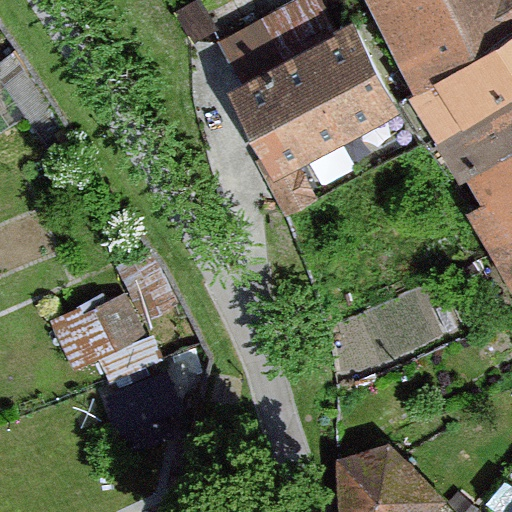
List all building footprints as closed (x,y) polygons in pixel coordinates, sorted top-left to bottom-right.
[(383,113),(336,19),(324,26),(310,0),(296,0),(197,50),(215,86),(210,88),(255,177),(383,113)] [(511,0),(345,0),(388,83),(511,12),(511,0)] [(511,12),(388,83),(425,148),(443,177),(448,176),(511,138),(511,12)] [(511,138),(448,176),(465,203),(450,212),(499,293),(511,285),(511,138)] [(176,304),(151,251),(117,267),(142,320),(176,304)] [(146,333),(126,292),(54,327),(74,367),(146,333)] [(154,337),(99,359),(108,386),(164,364),(154,337)] [(127,439),(168,423),(162,407),(160,404),(177,398),(164,364),(108,386),(107,387),(127,439)] [(331,511),(421,511),(435,505),(381,448),(330,464),(331,511)]
